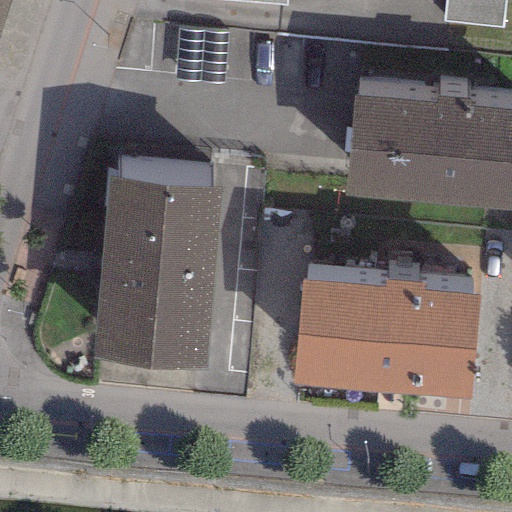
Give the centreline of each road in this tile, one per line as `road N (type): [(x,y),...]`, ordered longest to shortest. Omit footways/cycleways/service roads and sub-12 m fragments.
road 1 (residential): [(0,397),(511,447)]
road 2 (residential): [(0,233),(71,0)]
